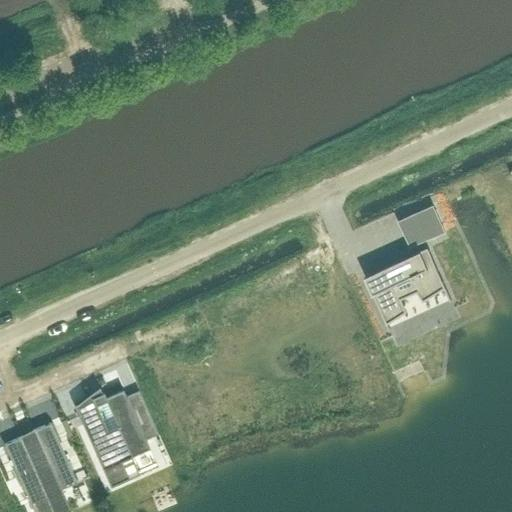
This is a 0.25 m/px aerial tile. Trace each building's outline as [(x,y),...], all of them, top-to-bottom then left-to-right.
[(102,0),(107,9),(127,0),(102,0)] [(442,234),(453,229),(441,204),(430,209),(442,234)] [(442,284),(444,283),(428,248),(365,276),(387,324),(388,323),(396,318),(394,314),(404,309),(392,284),(412,275),(413,277),(416,278),(418,277),(427,291),(442,284)] [(74,406),(102,468),(148,447),(145,439),(158,433),(138,389),(125,395),(123,389),(105,397),(103,391),(91,397),(92,398),(74,406)] [(32,431),(4,444),(29,502),(76,481),(50,423),(32,431)]
